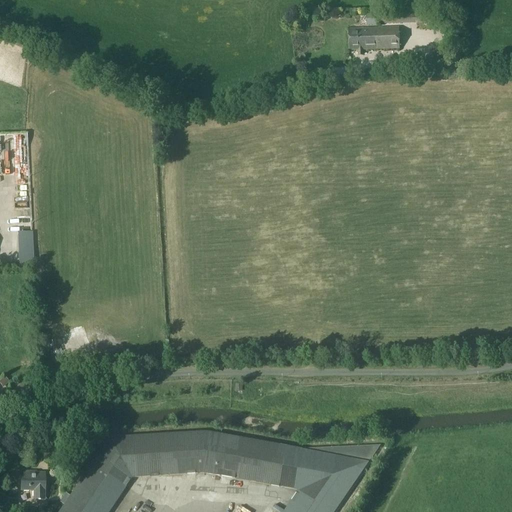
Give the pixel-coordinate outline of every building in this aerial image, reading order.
[(433,13),(416,14),(416,23),(433,22),(433,13)] [(401,23),(400,14),(376,14),(376,23),(401,23)] [(398,28),(349,29),(349,50),(358,50),(398,49),(398,28)] [(17,233),(19,266),(34,265),(32,232),(17,233)] [(0,384),(3,388),(9,382),(5,377),(0,380),(0,384)] [(64,505),(59,511),(109,511),(132,478),(204,473),(299,491),(284,511),(334,511),(369,462),(380,446),(301,450),(206,432),(110,438),(71,496),(64,505)] [(21,476),(21,490),(34,490),(34,499),(44,499),(44,490),(44,473),(36,473),(36,476),(21,476)] [(66,493),(60,502),(64,505),(71,496),(66,493)] [(128,502),(140,509),(142,505),(130,498),(128,502)]
